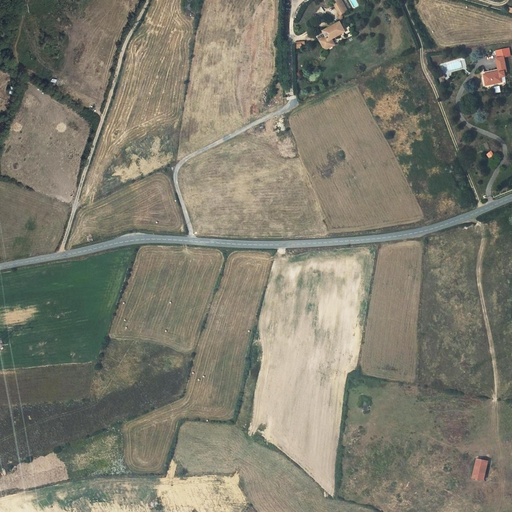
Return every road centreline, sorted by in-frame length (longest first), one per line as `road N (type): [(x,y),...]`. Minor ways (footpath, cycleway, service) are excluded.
road 1 (tertiary): [(511,200),(388,239),(299,247),(157,243),(0,269)]
road 2 (track): [(59,258),(127,35),(147,0)]
road 3 (track): [(403,0),(481,213)]
